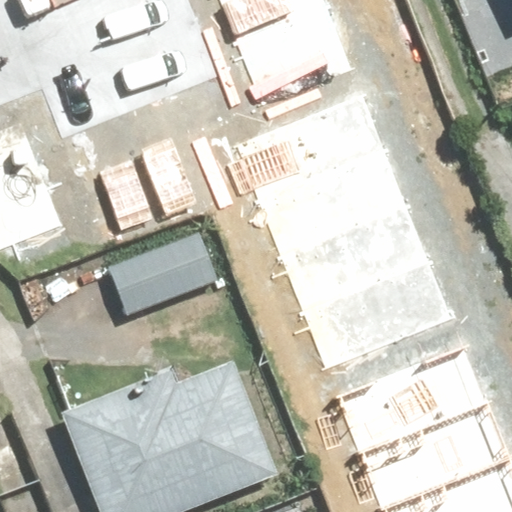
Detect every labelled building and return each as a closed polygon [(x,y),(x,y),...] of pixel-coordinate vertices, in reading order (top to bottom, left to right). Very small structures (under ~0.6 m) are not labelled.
[(215,0),(231,40),(319,7),(316,0),(215,0)] [(231,40),(253,99),(342,66),(319,7),(231,40)] [(114,45),(34,78),(101,239),(180,207),(114,45)] [(238,148),(260,202),(380,152),(358,99),(238,148)] [(0,135),(0,248),(57,229),(22,128),(0,135)] [(260,202),(282,256),(402,206),(380,152),(260,202)] [(282,256),(304,309),(425,260),(402,206),(282,256)] [(195,232),(100,270),(120,322),(216,285),(195,232)] [(304,309),(327,363),(447,313),(425,260),(304,309)] [(236,328),(59,396),(104,511),(176,511),(291,468),(236,328)] [(339,398),(361,454),(489,404),(467,348),(339,398)] [(361,454),(383,510),(511,459),(489,404),(361,454)] [(383,510),(384,511),(511,511),(511,461),(511,459),(383,510)]
